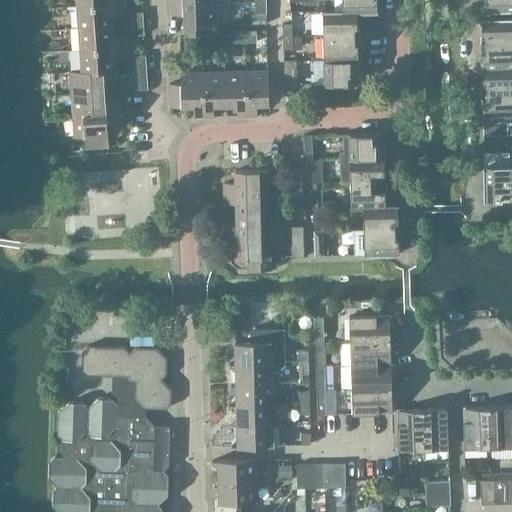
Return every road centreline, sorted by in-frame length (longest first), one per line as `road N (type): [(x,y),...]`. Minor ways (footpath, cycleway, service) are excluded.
road 1 (residential): [(195,511),(186,164),(196,138)]
road 2 (residential): [(511,213),(469,210),(467,0)]
road 3 (residential): [(387,112),(196,138)]
road 4 (residential): [(196,138),(163,126),(158,0)]
road 5 (residential): [(458,511),(453,391)]
